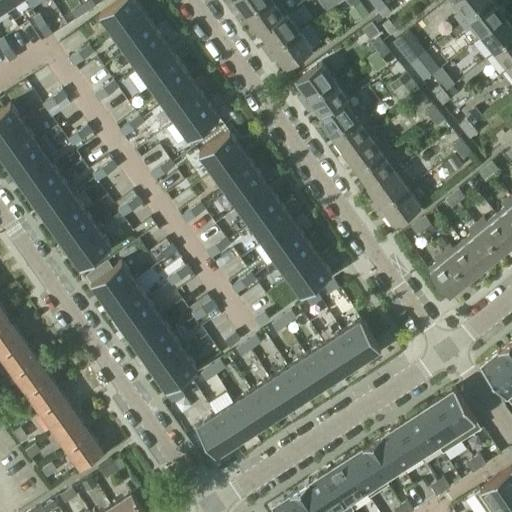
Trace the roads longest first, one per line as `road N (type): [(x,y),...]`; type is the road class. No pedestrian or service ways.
road 1 (residential): [(188,0),(440,352)]
road 2 (residential): [(208,509),(0,215)]
road 3 (residential): [(208,509),(440,352)]
